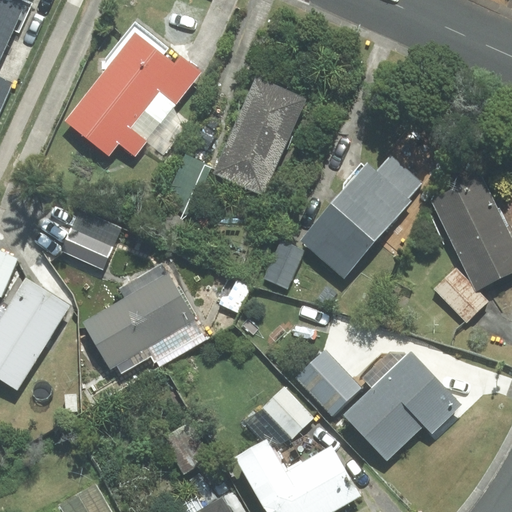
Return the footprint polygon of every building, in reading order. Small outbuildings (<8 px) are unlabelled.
[(0,0),(0,56),(13,29),(19,32),(31,4),(22,0),(5,0),(6,0),(4,0),(0,0)] [(119,142),(135,154),(144,143),(165,160),(194,123),(173,106),(199,73),(178,57),(174,62),(163,54),(168,48),(135,23),(107,60),(103,73),(66,121),(109,155),(119,142)] [(0,111),(13,82),(0,76),(0,111)] [(303,99),(257,78),(215,172),(262,193),(303,99)] [(211,167),(186,156),(165,203),(190,215),(211,167)] [(409,197),(421,183),(392,157),(378,174),(367,164),(365,167),(361,164),(344,183),(345,190),(300,240),(344,279),(413,200),(409,197)] [(511,238),(481,175),(433,199),(475,286),(477,289),(478,289),(511,272),(511,238)] [(80,212),(63,250),(103,268),(120,229),(80,212)] [(287,288),(304,251),(281,241),(265,278),(287,288)] [(0,296),(1,297),(18,259),(0,251),(0,296)] [(84,323),(111,368),(116,365),(121,373),(154,354),(159,361),(204,336),(161,263),(118,288),(125,299),(84,323)] [(456,268),(436,291),(467,323),(489,302),(478,289),(477,289),(475,286),(456,268)] [(220,303),(238,312),(251,286),(233,277),(220,303)] [(26,279),(6,311),(0,306),(0,377),(17,388),(68,305),(26,279)] [(326,351),(298,378),(332,414),(361,388),(326,351)] [(461,404),(411,352),(399,363),(390,354),(365,378),(374,388),(345,414),(387,458),(423,424),(431,432),(461,404)] [(285,388),(264,408),(292,437),(313,417),(285,388)] [(191,423),(164,438),(185,473),(211,458),(191,423)] [(331,448),(286,474),(266,440),(236,457),(268,511),(330,511),(358,496),(331,448)] [(110,511),(95,485),(60,505),(63,511),(110,511)] [(229,511),(222,499),(198,511),(229,511)]
